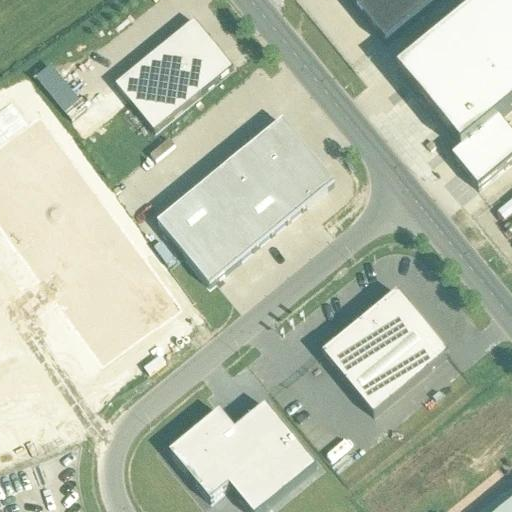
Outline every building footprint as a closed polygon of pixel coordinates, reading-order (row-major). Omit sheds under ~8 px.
[(344,0),(386,50),(447,0),(344,0)] [(511,0),(492,0),(398,78),(461,156),(452,164),(479,197),(511,169),(511,138),(500,125),(511,115),(511,0)] [(155,139),(234,75),(195,27),(116,91),(155,139)] [(72,128),(86,117),(77,106),(63,117),(72,128)] [(11,108),(0,117),(0,235),(106,380),(184,315),(41,120),(28,131),(11,108)] [(210,294),(335,191),(283,128),(159,231),(210,294)] [(398,300),(323,361),(375,423),(449,362),(398,300)] [(220,420),(171,461),(211,509),(230,494),(244,511),(271,511),(317,475),(266,413),(235,438),(220,420)] [(511,511),(511,490),(485,511),(511,511)]
